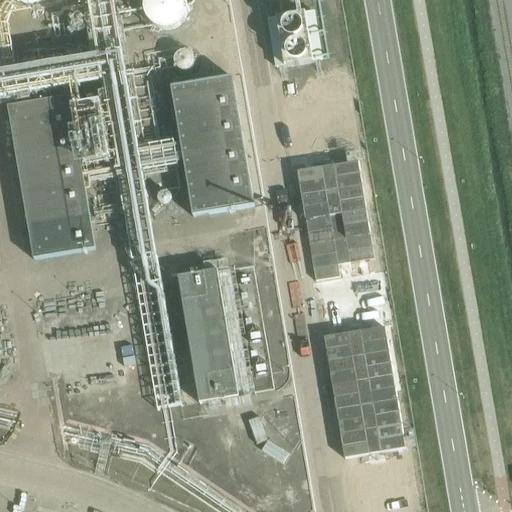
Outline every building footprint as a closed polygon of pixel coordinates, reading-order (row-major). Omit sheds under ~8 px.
[(201,11),(201,10),(200,3),(198,0),(161,0),(161,1),(159,6),(159,9),(160,17),(162,21),(164,24),(170,29),(174,30),(178,31),(186,30),(189,29),(193,26),(197,22),(199,20),(200,15),(201,11)] [(235,79),(174,90),(194,218),(256,206),(235,79)] [(92,219),(71,97),(10,107),(35,257),(96,247),(92,219)] [(354,141),(299,151),(301,167),(357,157),(354,141)] [(219,270),(179,276),(200,403),(240,396),(219,270)]
